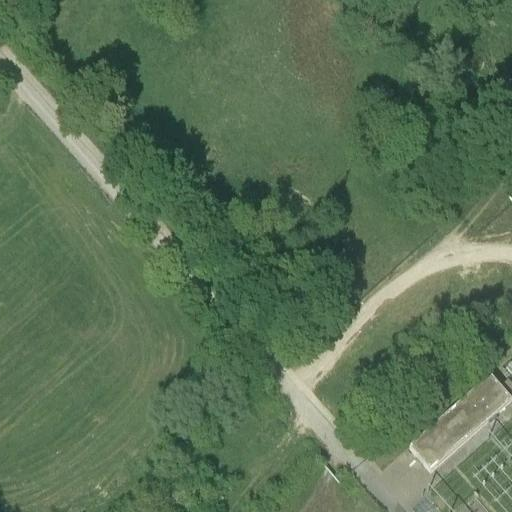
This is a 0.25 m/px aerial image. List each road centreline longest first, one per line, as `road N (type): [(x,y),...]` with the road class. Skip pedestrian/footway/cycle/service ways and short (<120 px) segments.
road 1 (unclassified): [(0,55),(369,477)]
road 2 (track): [(280,378),(446,255),(511,246)]
road 3 (track): [(237,511),(314,415)]
